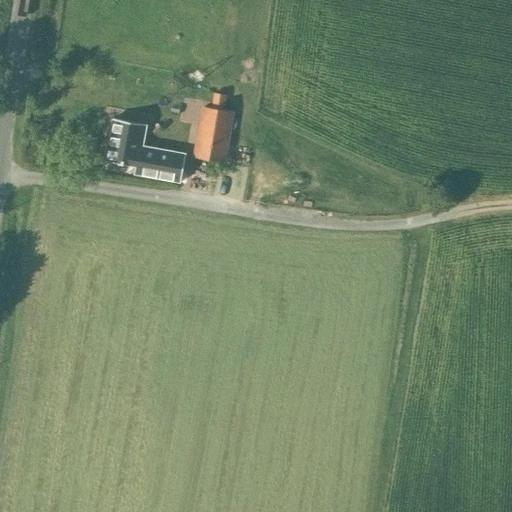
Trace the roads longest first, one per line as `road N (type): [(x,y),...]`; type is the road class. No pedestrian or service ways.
road 1 (track): [(0,173),(363,221),(400,222),(511,200)]
road 2 (unclassified): [(0,130),(22,0)]
